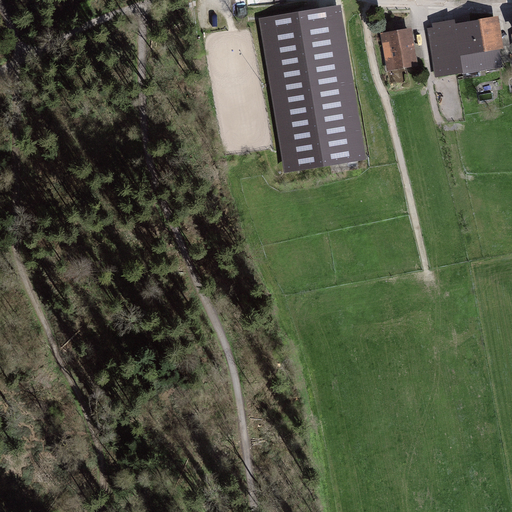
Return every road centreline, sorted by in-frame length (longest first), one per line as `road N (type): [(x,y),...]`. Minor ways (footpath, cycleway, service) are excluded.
road 1 (track): [(148,3),(140,31),(144,129),(156,192),(231,364),(253,511)]
road 2 (track): [(101,511),(102,455),(86,406),(17,267),(11,238),(15,60)]
road 3 (track): [(148,3),(15,60)]
